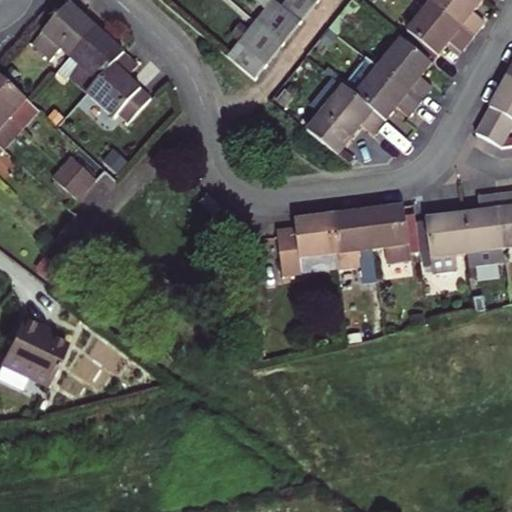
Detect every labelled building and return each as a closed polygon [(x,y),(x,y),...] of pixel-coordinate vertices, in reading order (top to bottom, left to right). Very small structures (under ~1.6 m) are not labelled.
[(276,0),(268,10),(295,33),(312,10),(299,0),(276,0)] [(299,0),(312,10),(320,0),(299,0)] [(478,8),(483,2),(479,0),(421,0),(429,6),(473,40),(484,24),(473,15),(478,8)] [(408,32),(439,57),(445,50),(448,45),(461,55),(473,40),(429,6),(408,32)] [(84,24),(67,10),(52,28),(33,50),(51,65),(59,55),(68,63),(98,30),(91,25),(86,20),(84,24)] [(268,10),(251,32),(277,55),(295,33),(268,10)] [(69,83),(87,98),(123,56),(114,49),(110,45),(112,42),(98,30),(68,63),(78,72),(69,83)] [(277,55),(251,32),(243,42),(273,60),(277,55)] [(254,84),(273,60),(243,42),(228,62),(254,84)] [(432,69),(400,44),(378,72),(423,106),(429,98),(434,92),(422,82),(432,69)] [(135,66),(123,56),(87,98),(116,123),(118,120),(130,130),(154,101),(129,80),(138,69),(135,66)] [(367,63),(344,92),(387,125),(397,113),(410,123),(413,119),(423,106),(378,72),(367,63)] [(511,81),(508,80),(494,107),(477,138),(505,152),(511,151),(511,81)] [(0,118),(23,138),(40,118),(0,84),(0,118)] [(380,135),(387,125),(344,92),(309,136),(338,160),(343,154),(361,131),(374,142),(380,135)] [(0,153),(5,158),(23,138),(0,118),(0,153)] [(343,154),(338,160),(350,169),(355,163),(343,154)] [(60,171),(88,196),(98,185),(70,160),(60,171)] [(77,208),(88,196),(60,171),(49,184),(77,208)] [(511,193),(507,194),(491,197),(498,249),(511,247),(511,193)] [(474,199),(476,211),(457,214),(463,254),(498,249),(491,197),(479,198),(474,199)] [(210,214),(214,209),(202,200),(198,205),(210,214)] [(385,266),(411,263),(410,256),(419,255),(414,216),(405,218),(403,209),(383,211),(364,214),(371,255),(384,253),(385,266)] [(375,286),(371,255),(364,214),(346,216),(328,219),(335,274),(358,271),(360,289),(375,286)] [(421,219),(429,274),(450,271),(448,256),(463,254),(457,214),(435,217),(421,219)] [(335,274),(328,219),(306,222),(294,224),(295,230),(276,232),(283,281),(335,274)] [(88,230),(77,221),(61,240),(55,247),(65,256),(88,230)] [(88,230),(65,256),(75,265),(98,239),(88,230)] [(0,368),(46,390),(63,352),(35,339),(38,332),(20,324),(0,366),(0,368)] [(350,346),(365,344),(363,327),(347,329),(350,346)]
